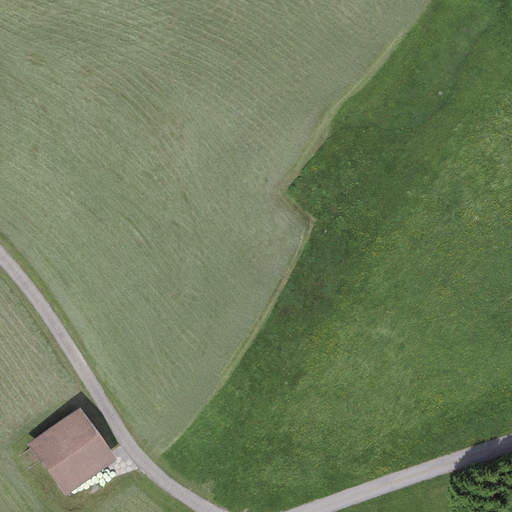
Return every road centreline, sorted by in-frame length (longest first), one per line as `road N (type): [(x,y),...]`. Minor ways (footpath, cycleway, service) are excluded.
road 1 (track): [(205,511),(128,442),(0,253)]
road 2 (unclassified): [(312,511),(511,443)]
